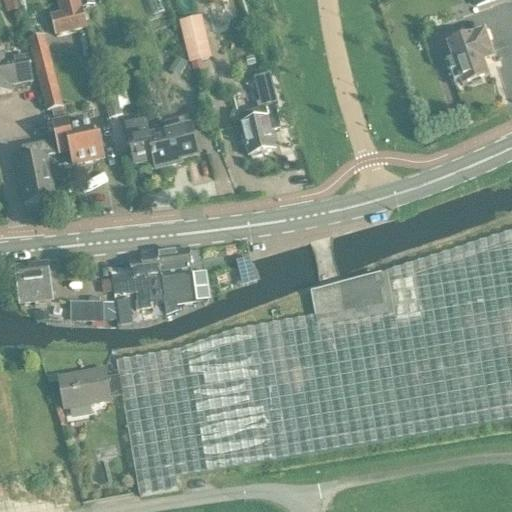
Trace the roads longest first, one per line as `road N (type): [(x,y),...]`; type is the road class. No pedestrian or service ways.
road 1 (tertiary): [(0,258),(214,232),(379,200)]
road 2 (unclassified): [(302,494),(511,456)]
road 3 (residential): [(326,0),(338,70),(379,200)]
road 4 (unclassified): [(115,511),(249,490),(302,494)]
road 5 (tertiary): [(379,200),(511,148)]
